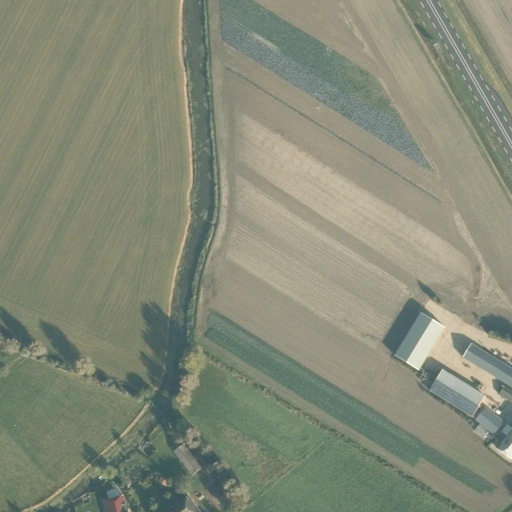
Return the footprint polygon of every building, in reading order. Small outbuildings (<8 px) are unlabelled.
[(395,356),(419,371),(445,328),(421,313),(395,356)] [(511,369),(471,345),(463,358),(511,387),(511,369)] [(486,396),(443,370),(430,391),(473,417),(486,396)] [(511,403),(511,390),(505,386),(499,395),(511,403)] [(476,420),(494,435),(505,422),(486,407),(476,420)] [(511,430),(502,443),(503,444),(498,450),(511,460),(511,459),(511,430)] [(194,456),(184,444),(174,452),(193,475),(203,467),(197,460),(200,458),(196,454),(194,456)] [(161,476),(158,483),(167,487),(170,480),(161,476)] [(215,488),(220,494),(227,489),(223,483),(215,488)] [(237,501),(230,492),(223,496),(220,499),(227,509),(231,506),(237,501)] [(190,502),(184,494),(166,507),(168,510),(165,511),(199,511),(192,501),(190,502)] [(123,499),(122,496),(103,501),(106,511),(127,511),(125,505),(123,499)]
